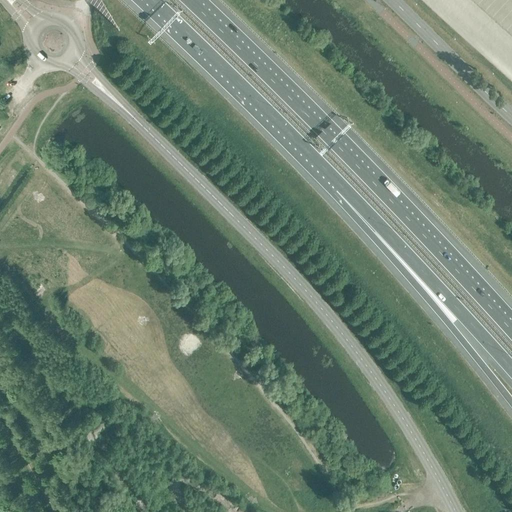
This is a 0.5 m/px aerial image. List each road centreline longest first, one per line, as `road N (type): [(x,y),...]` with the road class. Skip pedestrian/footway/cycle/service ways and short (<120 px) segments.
road 1 (secondary): [(141,126),(326,315),(389,399),(454,511)]
road 2 (motorway): [(511,328),(187,0)]
road 3 (motorway): [(340,185),(511,405)]
road 4 (motorway): [(151,0),(340,185)]
road 5 (motorway): [(340,185),(511,374)]
road 6 (secondary): [(390,0),(511,116)]
